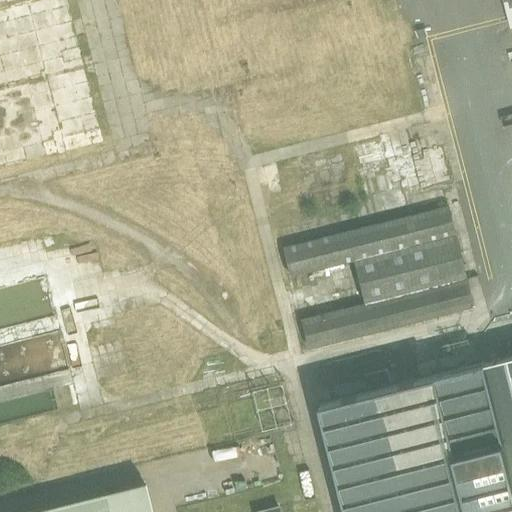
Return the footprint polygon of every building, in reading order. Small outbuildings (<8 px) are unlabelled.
[(0,85),(22,80),(16,56),(27,53),(31,73),(91,59),(83,28),(0,46),(0,85)] [(0,168),(111,141),(100,96),(0,120),(0,168)] [(403,181),(417,180),(417,172),(370,175),(371,195),(404,193),(403,181)] [(448,206),(284,247),(291,275),(354,259),(365,303),(302,319),(309,347),(473,306),(448,206)] [(0,328),(58,315),(49,281),(0,293),(0,328)] [(511,511),(511,354),(323,403),(350,511),(511,511)] [(69,411),(89,406),(83,384),(63,390),(69,411)] [(153,511),(145,481),(20,511),(153,511)]
